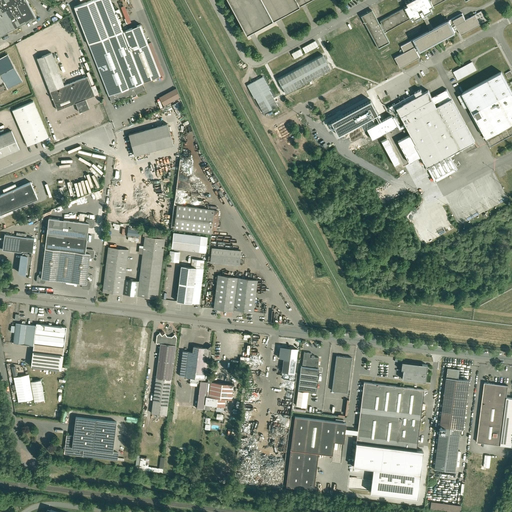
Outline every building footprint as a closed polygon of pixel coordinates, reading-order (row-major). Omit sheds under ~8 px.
[(0,0),(0,36),(36,17),(26,0),(0,0)] [(111,0),(90,0),(74,6),(89,44),(123,31),(111,0)] [(227,0),(246,34),(309,0),(227,0)] [(409,0),(412,4),(380,21),(381,23),(385,29),(386,31),(414,16),(417,20),(423,17),(426,15),(433,12),(431,7),(444,0),(409,0)] [(120,6),(126,23),(130,21),(124,5),(120,6)] [(379,24),(372,10),(361,16),(378,48),(389,42),(383,30),(385,29),(381,23),(379,24)] [(462,13),(433,29),(426,15),(423,17),(431,30),(401,46),(405,52),(395,57),(395,58),(398,56),(404,66),(420,57),(417,51),(419,49),(420,50),(456,31),(455,30),(458,29),(461,35),(478,26),(472,16),(476,15),(475,14),(466,19),(462,13)] [(350,22),(320,38),(323,43),(353,27),(350,22)] [(148,43),(141,24),(123,31),(143,82),(161,75),(164,74),(151,42),(148,43)] [(123,31),(89,44),(109,96),(143,83),(143,82),(123,31)] [(315,41),(302,48),(305,53),(318,46),(315,41)] [(300,49),(292,53),(295,59),(303,54),(300,49)] [(52,52),(37,58),(50,91),(64,85),(52,52)] [(8,55),(0,59),(0,82),(4,80),(7,84),(11,82),(13,85),(22,80),(8,55)] [(473,61),(453,71),(458,80),(477,70),(473,61)] [(511,90),(501,71),(463,92),(473,111),(470,112),(481,133),(484,131),(491,145),(511,133),(511,90)] [(88,76),(74,81),(81,100),(86,98),(95,95),(88,76)] [(64,85),(50,91),(57,109),(76,102),(81,100),(74,81),(64,85)] [(143,83),(109,96),(112,102),(133,94),(133,96),(136,94),(137,94),(146,90),(143,83)] [(176,88),(159,97),(164,106),(180,97),(176,88)] [(432,97),(429,90),(423,93),(421,89),(415,92),(417,96),(396,108),(405,125),(406,127),(410,134),(401,139),(400,140),(398,141),(409,163),(422,156),(428,167),(436,181),(452,172),(444,158),(450,155),(475,141),(452,98),(437,106),(432,97)] [(447,89),(432,97),(437,106),(452,98),(447,89)] [(90,108),(86,98),(81,100),(85,110),(90,108)] [(85,110),(81,100),(76,102),(80,112),(85,110)] [(49,137),(33,101),(13,109),(28,145),(49,137)] [(178,102),(172,105),(178,115),(183,112),(178,102)] [(361,119),(373,112),(371,108),(359,114),(361,119)] [(392,115),(367,128),(372,139),(397,126),(400,130),(406,127),(405,125),(401,127),(395,116),(393,117),(392,115)] [(168,123),(129,134),(135,155),(174,144),(168,123)] [(12,130),(0,135),(0,157),(20,149),(12,130)] [(386,138),(380,141),(393,165),(399,162),(386,138)] [(458,169),(450,155),(444,158),(452,172),(458,169)] [(31,182),(0,194),(0,211),(1,214),(38,198),(31,182)] [(214,209),(188,206),(177,205),(174,228),(211,233),(211,229),(214,210),(214,209)] [(86,222),(49,218),(42,275),(41,278),(45,278),(57,280),(56,280),(57,281),(58,281),(60,282),(61,281),(61,280),(83,283),(87,283),(87,280),(90,257),(90,253),(85,252),(86,249),(89,226),(89,223),(86,222)] [(127,227),(127,235),(139,236),(140,228),(127,227)] [(201,236),(174,232),(172,247),(199,251),(201,236)] [(34,238),(5,234),(3,249),(22,252),(32,253),(34,238)] [(165,238),(145,236),(139,281),(137,296),(158,298),(165,238)] [(129,249),(108,246),(103,291),(123,294),(125,279),(129,249)] [(241,250),(212,247),(211,254),(240,257),(241,250)] [(94,250),(92,250),(92,249),(86,249),(85,252),(90,253),(90,257),(92,257),(93,257),(94,256),(94,255),(94,252),(94,251),(94,250)] [(179,251),(171,250),(169,260),(178,261),(179,251)] [(32,253),(22,252),(19,272),(25,273),(30,275),(32,253)] [(240,257),(211,254),(211,261),(239,264),(240,257)] [(204,260),(192,258),(191,267),(203,268),(204,260)] [(191,267),(181,265),(177,300),(199,303),(204,268),(191,267)] [(238,277),(218,275),(214,308),(222,309),(222,310),(224,310),(225,310),(225,309),(234,310),(234,309),(238,277)] [(257,280),(238,277),(234,309),(253,311),(257,280)] [(139,281),(125,279),(123,294),(137,296),(139,281)] [(36,325),(16,322),(14,342),(34,345),(36,325)] [(67,327),(36,323),(36,325),(34,345),(33,351),(63,355),(67,327)] [(167,336),(165,333),(162,335),(160,332),(157,335),(156,343),(176,345),(177,337),(175,334),(172,336),(167,336)] [(176,345),(161,343),(156,378),(171,380),(176,345)] [(193,352),(183,350),(180,375),(191,377),(190,381),(198,382),(199,378),(205,379),(207,364),(208,354),(193,352)] [(63,355),(33,351),(31,366),(61,369),(63,355)] [(297,353),(285,351),(284,358),(282,371),(294,373),(297,353)] [(312,352),(304,351),(302,366),(318,368),(319,357),(314,356),(314,354),(312,354),(312,352)] [(352,358),(336,356),(332,391),(347,393),(352,358)] [(418,363),(402,361),(401,369),(403,369),(402,379),(425,382),(427,365),(418,364),(418,363)] [(302,366),(301,366),(298,390),(316,392),(319,368),(318,368),(302,366)] [(447,368),(446,377),(458,379),(459,369),(447,368)] [(29,374),(14,377),(19,401),(33,398),(29,374)] [(458,379),(446,377),(440,427),(445,428),(460,430),(466,380),(458,379)] [(171,380),(156,378),(154,393),(169,395),(171,380)] [(41,379),(31,381),(35,401),(45,399),(41,379)] [(208,382),(201,381),(197,408),(204,409),(206,395),(208,382)] [(211,381),(209,396),(218,397),(217,405),(224,406),(225,398),(231,399),(233,384),(211,381)] [(424,390),(363,382),(352,465),(372,468),(369,491),(415,497),(421,451),(416,450),(424,390)] [(508,385),(485,382),(477,442),(501,445),(507,397),(508,385)] [(169,395),(154,393),(152,413),(167,415),(169,395)] [(218,397),(209,396),(206,395),(204,409),(210,409),(210,404),(217,405),(218,397)] [(511,397),(507,397),(501,445),(511,446),(511,397)] [(347,423),(295,416),(291,449),(290,449),(291,449),(286,486),(314,489),(319,453),(333,454),(334,441),(344,442),(347,423)] [(97,419),(76,417),(74,435),(72,447),(84,449),(93,450),(97,419)] [(117,422),(97,419),(93,450),(113,452),(117,422)] [(439,433),(435,469),(455,471),(460,430),(445,428),(445,433),(439,433)] [(74,435),(67,435),(64,453),(83,455),(84,449),(72,447),(74,435)] [(93,450),(84,449),(83,455),(118,460),(119,453),(113,452),(93,450)] [(137,454),(135,469),(162,472),(164,457),(160,457),(159,468),(148,466),(149,458),(139,457),(139,454),(137,454)] [(459,511),(460,505),(431,501),(430,509),(454,511),(459,511)]
